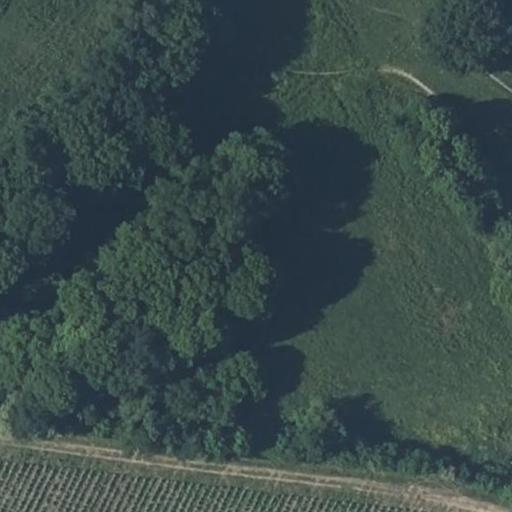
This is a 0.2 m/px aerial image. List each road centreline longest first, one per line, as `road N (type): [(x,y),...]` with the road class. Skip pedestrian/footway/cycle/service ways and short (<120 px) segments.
road 1 (track): [(0,444),(469,511)]
road 2 (track): [(511,261),(388,89)]
